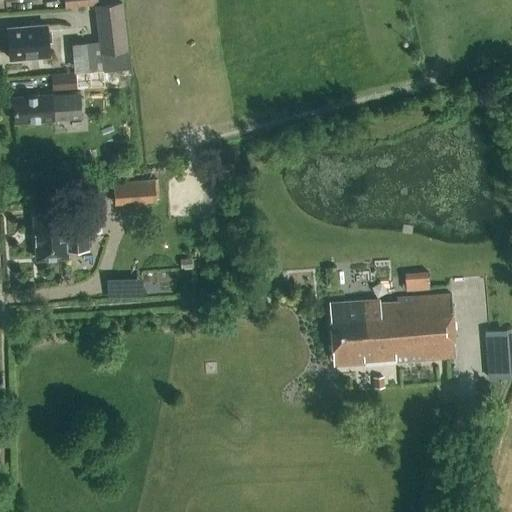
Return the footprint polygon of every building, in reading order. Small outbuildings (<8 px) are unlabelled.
[(103,70),(130,67),(128,49),(126,49),(122,4),(96,6),(100,51),(101,51),(103,70)] [(9,60),(48,57),(46,24),(7,27),(9,60)] [(100,70),(97,41),(69,44),(72,73),(100,70)] [(73,89),(72,73),(48,75),(49,91),(73,89)] [(80,92),(12,97),(14,123),(82,118),(80,92)] [(156,200),(154,181),(114,183),(115,202),(156,200)] [(83,195),(84,206),(96,205),(95,194),(83,195)] [(67,251),(88,250),(86,216),(65,218),(65,214),(33,216),(36,259),(68,258),(67,251)] [(427,274),(404,275),(405,292),(429,290),(427,274)] [(394,359),(394,362),(455,358),(451,295),(451,294),(396,298),(397,301),(379,302),(379,298),(329,302),(329,303),(333,367),(364,364),(363,361),(394,359)] [(381,386),(381,376),(370,377),(370,387),(381,386)]
